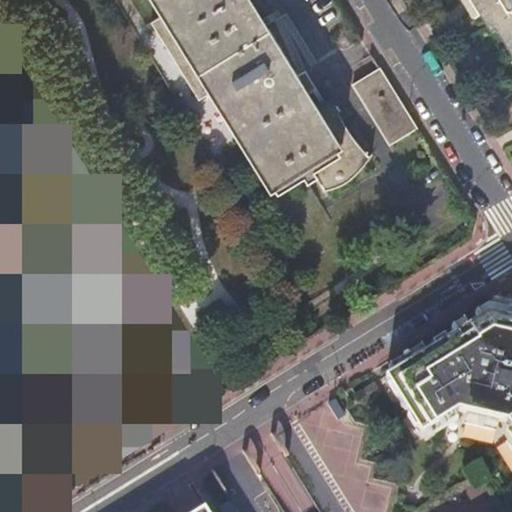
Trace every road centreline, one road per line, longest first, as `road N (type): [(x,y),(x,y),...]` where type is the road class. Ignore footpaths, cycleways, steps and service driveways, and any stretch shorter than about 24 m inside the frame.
road 1 (residential): [(83,511),(511,245)]
road 2 (residential): [(373,0),(511,224)]
